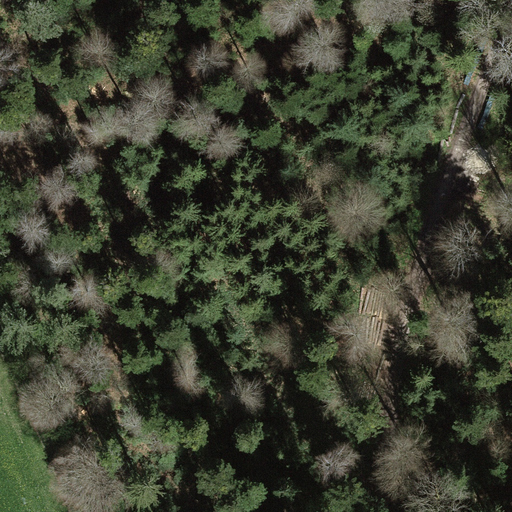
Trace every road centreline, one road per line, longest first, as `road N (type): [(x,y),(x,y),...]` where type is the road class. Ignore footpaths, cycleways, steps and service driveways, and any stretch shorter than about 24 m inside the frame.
road 1 (track): [(511,17),(427,248),(392,412),(382,511)]
road 2 (track): [(0,384),(55,511)]
